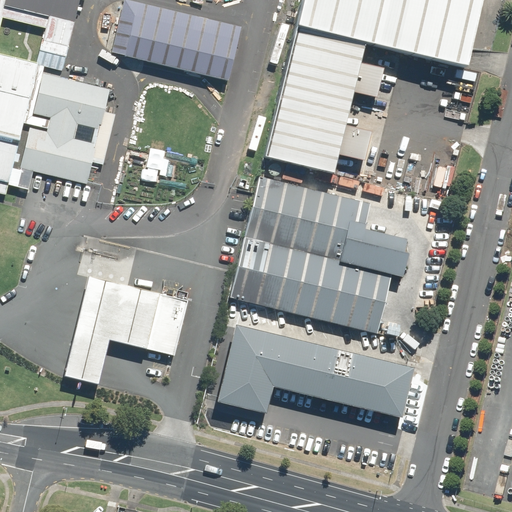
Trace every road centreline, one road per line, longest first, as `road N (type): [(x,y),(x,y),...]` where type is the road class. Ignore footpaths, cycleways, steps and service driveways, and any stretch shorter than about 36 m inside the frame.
road 1 (unclassified): [(418,511),(511,132)]
road 2 (secondary): [(329,511),(37,445)]
